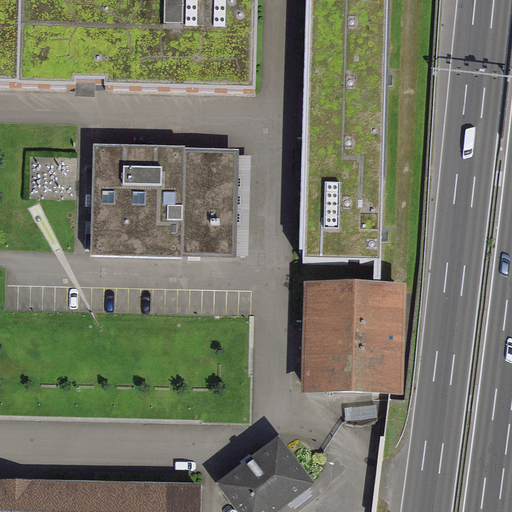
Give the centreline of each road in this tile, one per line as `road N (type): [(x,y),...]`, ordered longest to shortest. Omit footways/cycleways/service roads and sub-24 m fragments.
road 1 (motorway): [(484,0),(424,511)]
road 2 (motorway): [(484,511),(511,252)]
